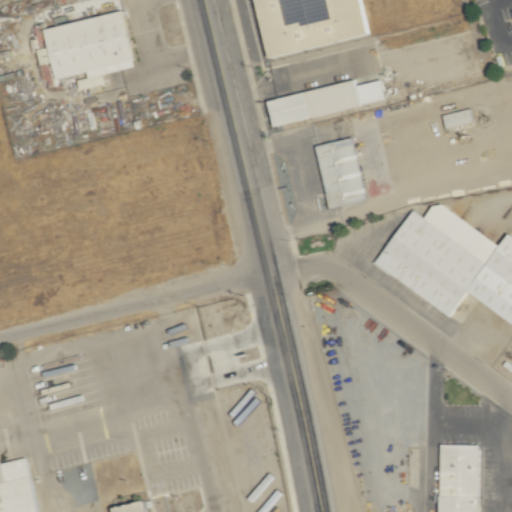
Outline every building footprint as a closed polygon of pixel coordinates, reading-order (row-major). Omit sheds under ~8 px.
[(299,0),(250,0),(253,10),(299,0)] [(38,27),(42,47),(32,49),(35,65),(46,63),(49,80),(82,73),(83,78),(75,80),(76,89),(101,84),(99,73),(129,67),(118,11),(38,27)] [(270,126),(382,99),(377,79),(352,85),(350,79),(264,100),(270,126)] [(440,115),(443,128),(470,121),(467,108),(440,115)] [(326,208),(364,200),(350,137),(313,145),(326,208)] [(475,445),(437,444),(436,511),(453,511),(454,509),(456,504),(453,497),(442,495),(446,483),(457,483),(457,478),(467,478),(464,472),(471,464),(475,445)] [(32,511),(22,458),(0,462),(0,511),(32,511)]
